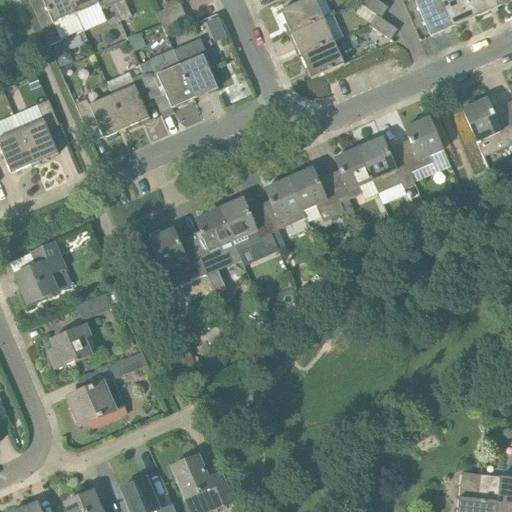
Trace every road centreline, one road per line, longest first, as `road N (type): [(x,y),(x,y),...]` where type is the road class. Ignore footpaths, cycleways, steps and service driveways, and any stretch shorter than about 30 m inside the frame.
road 1 (residential): [(511,39),(323,120),(281,108)]
road 2 (residential): [(105,172),(281,108)]
road 3 (residential): [(40,455),(76,465),(184,418)]
road 4 (residential): [(40,455),(43,433),(0,333)]
